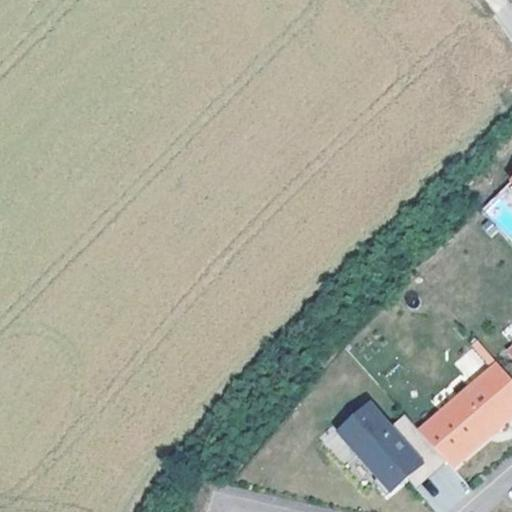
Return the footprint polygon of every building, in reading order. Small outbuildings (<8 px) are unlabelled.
[(511,209),(504,217),(491,203),(486,208),(510,236),(511,233),(511,209)] [(511,346),(503,354),(511,363),(511,346)] [(454,363),(466,378),(484,364),(472,349),(454,363)] [(511,388),(493,368),(415,438),(433,457),(442,467),(447,473),(511,415),(511,388)] [(365,412),(334,440),(375,484),(370,488),(383,502),(405,483),(433,457),(415,438),(403,425),(389,438),(386,434),(365,412)] [(386,434),(389,438),(403,425),(400,421),(386,434)] [(433,457),(405,483),(414,493),(442,467),(433,457)]
